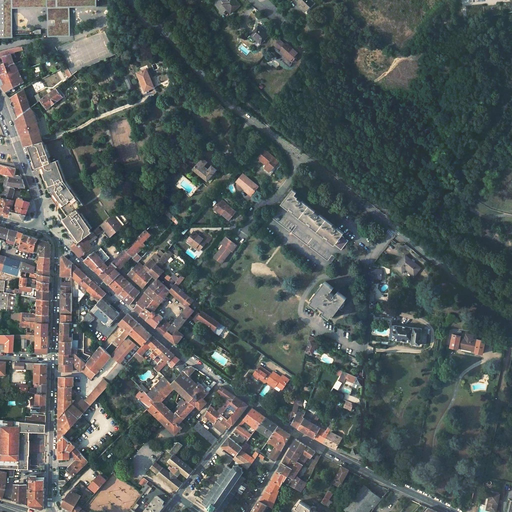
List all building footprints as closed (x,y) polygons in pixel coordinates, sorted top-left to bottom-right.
[(66,6),(65,0),(86,0),(87,6),(98,6),(98,0),(0,0),(0,34),(6,34),(14,34),(14,8),(13,0),(26,0),(27,8),(51,7),(51,20),(49,20),(50,36),(60,36),(60,34),(72,34),(71,7),(71,6),(66,6)] [(27,8),(26,0),(13,0),(14,8),(27,8)] [(234,0),(221,0),(220,2),(231,14),(240,6),(234,0)] [(309,0),(291,0),(297,4),(298,2),(307,10),(313,3),(309,0)] [(257,25),(249,35),(260,45),(269,35),(257,25)] [(278,38),(272,45),(279,51),(278,51),(286,58),(287,56),(293,61),(299,54),(285,42),(284,44),(278,38)] [(24,51),(23,46),(0,52),(0,58),(3,58),(5,63),(0,65),(0,75),(9,72),(7,67),(15,64),(13,62),(12,55),(16,54),(16,53),(24,51)] [(19,72),(15,64),(7,67),(9,72),(0,75),(0,82),(0,84),(2,87),(13,82),(11,75),(19,72)] [(146,70),(136,73),(143,92),(153,88),(146,70)] [(27,87),(19,72),(11,75),(13,82),(2,87),(5,93),(17,86),(19,92),(21,91),(27,87)] [(77,80),(73,74),(58,86),(62,91),(77,80)] [(62,98),(55,88),(48,94),(40,100),(48,109),(62,98)] [(29,108),(21,91),(19,92),(10,99),(12,103),(11,105),(11,106),(12,107),(14,108),(18,117),(29,108)] [(18,117),(16,118),(20,130),(23,141),(25,147),(28,146),(42,143),(41,136),(39,129),(35,115),(29,108),(18,117)] [(66,180),(58,161),(50,164),(42,143),(28,146),(36,168),(41,166),(51,191),(69,215),(67,217),(63,219),(62,220),(75,237),(78,242),(88,234),(91,231),(83,220),(84,220),(77,210),(84,204),(66,180)] [(214,153),(209,149),(192,169),(189,173),(192,176),(195,172),(199,174),(206,181),(216,169),(211,165),(208,169),(204,165),(214,153)] [(279,161),(265,150),(259,158),(269,165),(266,168),(271,172),(279,161)] [(2,165),(0,164),(0,172),(15,176),(17,168),(8,166),(2,165)] [(258,186),(242,174),(236,182),(245,189),(246,188),(253,193),(258,186)] [(9,178),(6,178),(1,196),(4,197),(7,198),(8,196),(13,198),(16,189),(8,186),(9,185),(9,178)] [(23,180),(9,178),(9,185),(17,186),(25,187),(23,180)] [(296,193),(292,190),(281,205),(341,250),(349,241),(342,236),(344,233),(294,195),(296,193)] [(7,198),(4,197),(0,210),(0,213),(12,217),(13,213),(11,212),(11,210),(9,210),(13,198),(8,196),(7,198)] [(30,202),(18,198),(16,205),(18,206),(28,209),(29,207),(30,202)] [(236,213),(220,200),(214,208),(222,214),(229,220),(236,213)] [(28,209),(18,206),(16,212),(26,215),(27,213),(28,209)] [(59,206),(58,211),(63,219),(67,217),(59,206)] [(16,212),(11,210),(11,212),(13,213),(12,217),(24,221),(25,219),(26,215),(16,212)] [(333,254),(276,212),(271,218),(329,260),(332,256),(333,254)] [(122,227),(113,215),(100,225),(104,229),(111,237),(113,235),(122,227)] [(100,225),(92,231),(96,236),(104,229),(100,225)] [(18,231),(1,227),(0,230),(0,236),(5,238),(4,239),(6,240),(6,241),(8,242),(8,244),(14,246),(16,241),(18,232),(18,231)] [(151,234),(146,230),(138,238),(143,243),(151,234)] [(91,231),(88,234),(92,239),(96,236),(92,231),(91,231)] [(212,239),(205,233),(203,236),(202,235),(201,237),(196,233),(194,235),(192,234),(188,239),(193,243),(192,244),(196,248),(197,247),(201,249),(207,242),(209,243),(212,239)] [(19,246),(18,249),(22,251),(22,250),(28,252),(30,250),(33,251),(38,239),(23,234),(19,246)] [(92,239),(88,234),(78,242),(71,247),(80,258),(92,247),(89,243),(93,240),(92,239)] [(113,240),(113,235),(111,237),(103,243),(107,245),(113,240)] [(138,238),(126,250),(133,256),(134,258),(138,261),(142,257),(144,256),(150,249),(143,243),(138,238)] [(236,246),(225,238),(220,244),(224,247),(214,259),(222,264),(236,246)] [(4,241),(0,239),(0,242),(1,243),(0,248),(7,250),(8,246),(3,244),(4,241)] [(49,242),(38,239),(33,251),(40,253),(40,255),(50,257),(51,245),(49,242)] [(97,254),(104,262),(109,258),(98,248),(96,249),(99,253),(97,254)] [(126,250),(113,262),(117,267),(120,269),(129,260),(133,256),(126,250)] [(159,260),(149,271),(153,275),(154,276),(160,268),(164,264),(172,254),(167,250),(161,257),(159,259),(159,260)] [(97,254),(95,252),(94,252),(85,260),(100,275),(111,264),(110,262),(107,265),(104,262),(97,254)] [(186,258),(182,253),(177,258),(188,267),(190,265),(186,258)] [(50,257),(40,255),(39,259),(36,258),(35,263),(39,263),(39,268),(50,270),(50,257)] [(159,259),(154,255),(151,258),(152,259),(145,268),(148,270),(149,271),(159,260),(159,259)] [(72,263),(64,256),(61,257),(61,275),(65,275),(72,276),(72,263)] [(16,260),(7,257),(3,270),(12,273),(16,260)] [(423,271),(407,258),(397,270),(405,276),(408,272),(416,279),(423,271)] [(23,262),(16,260),(12,273),(20,275),(20,270),(23,262)] [(36,267),(23,262),(20,270),(26,271),(30,272),(34,273),(36,267)] [(117,267),(113,262),(111,264),(100,275),(105,279),(115,268),(117,267)] [(143,266),(139,262),(128,275),(132,278),(143,266)] [(87,275),(72,263),(72,276),(76,279),(75,281),(78,284),(76,286),(76,291),(77,291),(80,291),(80,283),(87,275)] [(144,267),(143,266),(132,278),(137,283),(148,270),(145,268),(144,267)] [(181,275),(170,266),(165,273),(167,274),(170,278),(175,283),(180,277),(181,275)] [(39,268),(36,267),(34,273),(50,276),(50,270),(39,268)] [(120,273),(115,268),(105,279),(109,284),(120,273)] [(163,270),(160,268),(154,276),(156,278),(163,270)] [(380,269),(371,269),(371,278),(374,278),(380,278),(380,269)] [(149,271),(148,270),(137,283),(143,288),(153,275),(149,271)] [(34,273),(30,272),(29,277),(36,278),(36,277),(38,278),(38,280),(50,283),(50,276),(34,273)] [(125,278),(120,273),(109,284),(115,289),(125,278)] [(93,282),(87,275),(80,283),(80,291),(79,301),(80,301),(87,291),(86,290),(87,288),(93,282)] [(182,280),(180,277),(175,283),(174,284),(169,290),(170,291),(177,298),(187,307),(183,311),(189,316),(194,310),(189,305),(193,300),(182,291),(184,289),(182,287),(180,289),(177,286),(182,280)] [(129,282),(125,278),(115,289),(119,294),(129,282)] [(164,285),(156,278),(149,286),(157,293),(160,295),(166,288),(167,287),(164,285)] [(50,283),(38,280),(38,289),(49,291),(50,283)] [(174,284),(169,280),(168,281),(164,285),(167,287),(166,288),(169,290),(174,284)] [(332,288),(324,280),(315,291),(316,292),(308,302),(315,308),(317,306),(323,312),(322,314),(327,319),(345,299),(337,292),(334,295),(330,291),(332,288)] [(107,294),(93,282),(87,288),(100,300),(107,294)] [(134,287),(129,282),(119,294),(125,299),(134,287)] [(26,287),(19,285),(19,289),(15,288),(14,293),(19,294),(20,294),(20,289),(31,291),(31,288),(26,287)] [(157,293),(149,286),(145,292),(146,293),(152,299),(157,293)] [(140,292),(134,287),(125,299),(130,304),(140,292)] [(169,290),(166,288),(160,295),(163,299),(170,291),(169,290)] [(49,291),(38,289),(37,298),(49,300),(49,291)] [(4,291),(0,290),(0,310),(2,310),(17,312),(19,294),(14,293),(4,291)] [(72,293),(61,293),(61,310),(60,311),(60,313),(60,322),(71,322),(72,293)] [(152,299),(146,293),(135,309),(140,314),(152,299)] [(160,295),(157,293),(152,299),(140,314),(147,320),(155,312),(155,311),(154,310),(163,299),(160,295)] [(33,297),(31,296),(30,304),(37,306),(37,313),(49,315),(49,300),(37,298),(33,297)] [(119,315),(103,299),(91,311),(108,327),(119,315)] [(173,323),(179,328),(188,317),(189,316),(183,311),(173,323)] [(197,317),(200,314),(196,311),(191,318),(195,320),(197,317)] [(204,312),(202,311),(200,314),(197,317),(214,330),(219,323),(204,312)] [(28,313),(17,312),(16,320),(19,321),(27,321),(28,313)] [(156,312),(155,312),(147,320),(156,328),(159,323),(162,318),(158,313),(156,314),(156,312)] [(49,315),(37,313),(37,316),(36,322),(49,323),(49,315)] [(95,320),(89,313),(79,323),(86,329),(95,320)] [(138,323),(128,313),(124,319),(118,325),(120,326),(121,325),(130,333),(138,323)] [(27,321),(19,321),(19,326),(36,327),(36,333),(36,335),(48,335),(49,323),(36,322),(27,321)] [(172,325),(166,321),(162,325),(159,323),(156,328),(164,334),(172,325)] [(71,322),(60,322),(60,333),(69,333),(69,326),(71,326),(71,324),(75,324),(75,327),(73,327),(73,333),(78,333),(79,329),(79,323),(73,322),(71,322)] [(152,335),(138,323),(130,333),(143,345),(146,342),(152,335)] [(179,328),(173,323),(172,325),(164,334),(176,345),(183,335),(177,330),(179,328)] [(422,329),(394,325),(394,326),(392,325),(390,338),(392,338),(392,339),(412,342),(412,344),(420,345),(420,344),(426,345),(428,331),(422,330),(422,329)] [(84,329),(79,329),(78,333),(78,354),(80,354),(80,356),(83,359),(86,361),(91,355),(83,353),(84,329)] [(129,334),(125,331),(120,336),(124,340),(127,337),(129,334)] [(14,334),(0,332),(0,342),(6,342),(6,351),(14,351),(14,338),(14,334)] [(69,333),(60,333),(60,341),(72,341),(72,333),(69,333)] [(73,333),(72,341),(60,341),(60,352),(76,353),(78,355),(78,354),(78,333),(73,333)] [(23,334),(14,334),(14,338),(22,338),(21,347),(27,347),(27,334),(23,334)] [(36,335),(28,334),(28,336),(30,336),(29,338),(36,339),(36,353),(48,353),(48,335),(36,335)] [(460,336),(453,335),(450,347),(458,349),(458,346),(475,350),(474,352),(482,354),(484,342),(477,340),(477,342),(470,341),(471,337),(467,336),(466,340),(459,339),(460,336)] [(160,343),(152,336),(147,342),(146,342),(143,345),(140,349),(137,351),(144,357),(146,355),(143,353),(148,348),(149,349),(151,346),(155,350),(160,343)] [(317,341),(308,336),(307,339),(306,346),(307,347),(310,340),(316,343),(317,341)] [(140,349),(127,337),(124,340),(112,355),(118,362),(109,372),(104,378),(109,383),(110,383),(119,371),(122,369),(134,356),(137,351),(140,349)] [(316,343),(310,340),(307,347),(305,351),(312,353),(315,354),(317,352),(319,348),(318,345),(316,344),(316,343)] [(166,348),(160,343),(155,350),(150,355),(154,359),(159,354),(160,355),(166,348)] [(111,355),(101,346),(86,363),(97,373),(111,355)] [(174,355),(166,348),(160,355),(167,362),(174,355)] [(137,351),(134,356),(140,362),(144,358),(144,357),(137,351)] [(75,363),(76,353),(60,352),(60,363),(73,363),(75,363)] [(78,355),(76,353),(75,363),(80,370),(86,363),(78,355)] [(179,359),(174,355),(167,362),(172,367),(179,359)] [(167,363),(163,359),(155,368),(159,371),(167,363)] [(47,364),(16,362),(15,369),(32,370),(34,369),(34,368),(36,368),(35,371),(34,371),(34,373),(35,373),(35,384),(39,384),(47,384),(47,364)] [(97,373),(86,363),(80,370),(92,379),(97,373)] [(272,374),(260,365),(252,375),(257,379),(258,378),(259,376),(266,381),(272,374)] [(192,366),(191,366),(187,367),(179,375),(192,390),(196,385),(188,376),(195,368),(192,366)] [(281,376),(273,371),(272,374),(266,381),(272,385),(274,383),(276,384),(282,389),(289,379),(282,374),(281,376)] [(349,374),(341,371),(338,376),(343,378),(346,379),(349,374)] [(158,392),(169,380),(161,374),(159,372),(157,374),(162,378),(153,387),(158,392)] [(361,379),(349,374),(346,379),(346,380),(361,386),(361,379)] [(171,383),(171,384),(174,386),(187,399),(194,391),(192,390),(179,375),(171,383)] [(74,377),(59,377),(59,381),(59,386),(72,387),(73,387),(73,379),(74,377)] [(59,386),(59,417),(66,409),(77,419),(83,412),(88,406),(95,399),(105,387),(109,383),(104,378),(85,401),(78,395),(72,402),(72,397),(74,397),(75,390),(72,390),(72,387),(59,386)] [(171,383),(169,380),(158,392),(160,394),(154,400),(147,408),(159,420),(169,409),(161,400),(174,386),(171,384),(171,383)] [(145,391),(154,400),(160,394),(158,392),(153,387),(149,391),(141,383),(139,385),(143,389),(145,391)] [(208,391),(199,383),(197,386),(196,385),(192,390),(194,391),(202,398),(208,391)] [(47,384),(39,384),(39,387),(39,391),(33,391),(33,389),(28,389),(28,390),(28,392),(37,393),(47,394),(47,384)] [(235,396),(220,386),(218,389),(216,392),(227,399),(223,405),(226,408),(235,396)] [(154,400),(145,391),(142,394),(140,392),(135,397),(147,408),(154,400)] [(202,398),(194,391),(187,399),(185,401),(180,406),(177,410),(184,417),(195,405),(200,409),(206,402),(202,398)] [(37,393),(28,392),(28,396),(33,397),(33,406),(37,406),(37,393)] [(47,394),(37,393),(37,406),(33,406),(33,411),(46,411),(47,394)] [(185,401),(178,394),(175,402),(176,403),(180,406),(185,401)] [(247,405),(235,396),(226,408),(221,414),(217,419),(226,427),(228,428),(247,405)] [(223,405),(213,398),(210,404),(221,414),(226,408),(223,405)] [(98,402),(95,399),(88,406),(91,409),(98,402)] [(221,414),(210,404),(205,415),(202,419),(207,423),(210,420),(214,423),(213,425),(221,433),(226,427),(217,419),(221,414)] [(253,408),(244,419),(247,420),(252,424),(257,428),(266,417),(253,408)] [(58,427),(58,438),(58,440),(67,430),(77,419),(66,409),(59,417),(58,427)] [(184,417),(177,410),(176,411),(174,413),(169,409),(159,420),(175,435),(182,427),(178,423),(184,417)] [(296,412),(292,412),(291,415),(295,416),(290,424),(298,428),(303,418),(295,414),(296,412)] [(25,419),(25,422),(46,424),(46,415),(32,414),(31,416),(26,416),(25,419)] [(279,426),(266,417),(257,428),(271,438),(279,426)] [(312,422),(303,418),(298,428),(306,433),(312,422)] [(17,421),(0,419),(0,468),(7,468),(15,469),(27,469),(27,455),(28,454),(29,441),(28,441),(28,431),(46,433),(46,424),(25,422),(17,421)] [(211,435),(198,422),(193,427),(207,440),(211,435)] [(320,426),(312,422),(306,433),(314,437),(320,426)] [(332,423),(330,422),(328,426),(325,424),(323,428),(320,426),(314,437),(322,442),(329,430),(332,423)] [(253,434),(257,428),(252,424),(247,431),(253,434)] [(241,427),(239,425),(234,432),(238,435),(240,433),(247,439),(244,442),(245,442),(241,447),(229,438),(222,446),(225,448),(236,456),(246,443),(253,434),(247,431),(241,427)] [(291,434),(279,426),(271,438),(269,441),(276,446),(282,450),(291,434)] [(70,433),(67,430),(58,440),(58,458),(69,459),(69,452),(73,447),(74,446),(69,441),(69,442),(65,438),(70,433)] [(341,436),(329,430),(322,442),(329,446),(335,448),(336,447),(339,449),(340,447),(337,445),(341,436)] [(306,445),(296,438),(291,448),(296,452),(294,455),(292,458),(297,461),(302,452),(306,445)] [(182,445),(178,442),(171,442),(166,448),(174,454),(174,455),(182,445)] [(248,445),(246,443),(236,456),(233,459),(248,469),(259,454),(256,452),(251,458),(244,452),(248,445)] [(359,444),(355,444),(353,447),(351,452),(355,454),(359,445),(359,444)] [(316,451),(306,445),(302,452),(309,456),(310,457),(316,451)] [(73,456),(77,451),(75,448),(75,447),(74,446),(73,447),(69,452),(73,456)] [(282,450),(276,446),(269,457),(276,461),(282,450)] [(73,456),(77,460),(72,464),(78,470),(80,469),(87,462),(82,456),(77,451),(73,456)] [(302,452),(297,461),(303,465),(309,456),(302,452)] [(174,455),(174,454),(168,461),(172,464),(169,467),(172,469),(168,473),(162,468),(157,475),(175,490),(181,483),(175,479),(181,472),(186,477),(192,470),(174,455)] [(292,458),(287,455),(283,462),(293,468),(297,461),(292,458)] [(313,461),(309,469),(310,470),(314,472),(322,455),(321,455),(313,461)] [(289,476),(285,482),(302,490),(308,483),(296,476),(303,465),(297,461),(293,468),(289,476)] [(162,468),(155,462),(150,469),(157,475),(162,468)] [(293,468),(283,462),(278,470),(289,476),(293,468)] [(232,499),(233,498),(232,497),(234,494),(235,495),(236,494),(235,493),(237,490),(241,493),(240,493),(241,494),(242,493),(243,494),(243,493),(245,489),(245,490),(246,489),(245,489),(247,486),(248,486),(248,485),(247,485),(248,484),(247,484),(247,485),(243,482),(245,478),(246,479),(246,478),(246,477),(245,476),(245,477),(242,474),(243,472),(244,472),(244,471),(243,470),(243,468),(243,467),(243,466),(242,467),(239,464),(238,463),(237,464),(234,464),(233,464),(233,465),(232,468),(229,465),(228,464),(227,465),(227,464),(226,466),(227,466),(224,470),(224,469),(223,470),(224,471),(222,473),(221,472),(220,474),(219,472),(217,475),(218,477),(219,478),(217,481),(216,481),(215,482),(216,482),(214,485),(213,485),(212,486),(213,486),(211,489),(211,488),(210,490),(208,493),(207,494),(208,494),(205,498),(205,497),(204,498),(205,498),(203,501),(202,501),(201,501),(202,502),(202,503),(203,504),(203,503),(207,505),(206,506),(207,507),(208,506),(209,507),(209,508),(210,509),(211,508),(213,510),(213,511),(214,511),(215,511),(216,511),(215,511),(216,511),(221,511),(223,511),(224,510),(226,506),(226,507),(227,506),(227,505),(229,503),(230,502),(229,502),(231,498),(232,499)] [(78,470),(72,464),(67,470),(72,476),(78,470)] [(349,470),(341,466),(332,484),(333,485),(334,483),(338,486),(340,482),(342,483),(349,470)] [(7,470),(0,468),(0,497),(2,498),(5,487),(7,476),(14,476),(15,469),(7,468),(7,470)] [(289,476),(278,470),(261,500),(269,505),(273,507),(280,491),(279,490),(282,485),(283,486),(285,482),(289,476)] [(104,477),(100,473),(88,486),(95,492),(107,479),(105,478),(104,479),(103,478),(104,477)] [(37,475),(30,475),(30,489),(44,489),(45,478),(37,477),(37,475)] [(69,480),(66,477),(64,479),(58,479),(58,486),(61,486),(61,488),(69,480)] [(148,481),(143,477),(138,483),(143,487),(145,484),(148,481)] [(18,484),(13,483),(12,501),(26,505),(26,497),(27,489),(27,485),(18,484)] [(148,486),(145,484),(143,487),(139,492),(141,494),(142,492),(148,486)] [(382,499),(365,484),(343,511),(344,511),(364,511),(369,506),(373,509),(382,499)] [(77,490),(72,487),(67,492),(60,505),(73,511),(76,511),(79,509),(80,508),(75,504),(79,496),(74,493),(76,491),(77,490)] [(44,489),(30,489),(29,497),(29,506),(41,509),(44,508),(44,489)] [(332,493),(328,490),(322,501),(325,504),(328,499),(332,493)] [(490,496),(488,507),(493,508),(492,511),(493,511),(496,511),(499,503),(497,503),(498,500),(499,500),(501,494),(493,493),(492,497),(490,496)] [(164,500),(156,494),(141,511),(157,511),(164,504),(162,503),(164,500)] [(264,511),(269,505),(261,500),(253,511),(264,511)] [(316,511),(301,501),(292,511),(316,511)]
